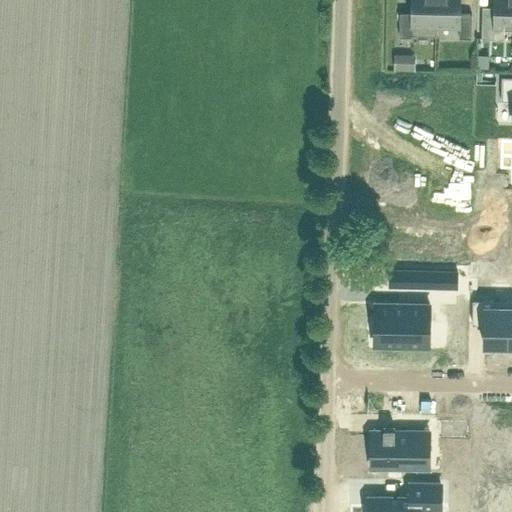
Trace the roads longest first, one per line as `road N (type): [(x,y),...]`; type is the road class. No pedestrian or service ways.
road 1 (residential): [(328,380),(341,0)]
road 2 (residential): [(328,380),(511,382)]
road 3 (residential): [(324,511),(328,380)]
